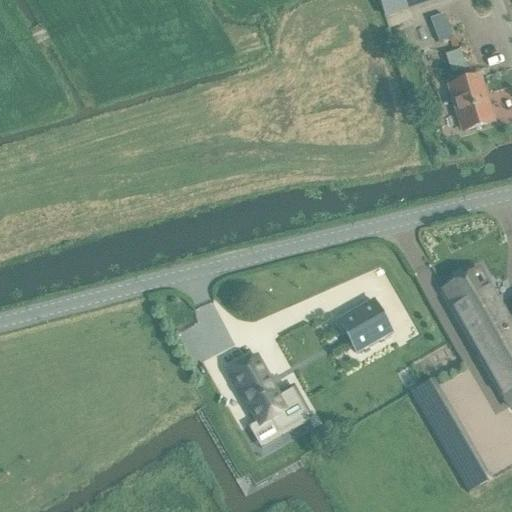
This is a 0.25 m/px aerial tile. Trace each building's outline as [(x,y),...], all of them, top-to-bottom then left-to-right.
[(380,0),(386,18),(441,0),(380,0)] [(441,14),(430,19),(439,43),(451,38),(441,14)] [(398,34),(393,39),(395,45),(402,47),(406,42),(404,35),(398,34)] [(460,52),(445,57),(451,74),(466,69),(460,52)] [(453,90),(451,90),(455,106),(458,105),(465,131),(488,124),(494,122),(481,78),(474,80),(452,87),(453,90)] [(511,327),(479,271),(445,291),(511,408),(511,327)] [(373,302),(337,322),(357,356),(392,336),(373,302)] [(257,359),(229,375),(257,423),(259,427),(270,420),(277,434),(307,417),(308,417),(292,389),(278,397),(273,388),(268,378),(257,359)] [(488,483),(430,383),(411,394),(468,493),(488,483)]
